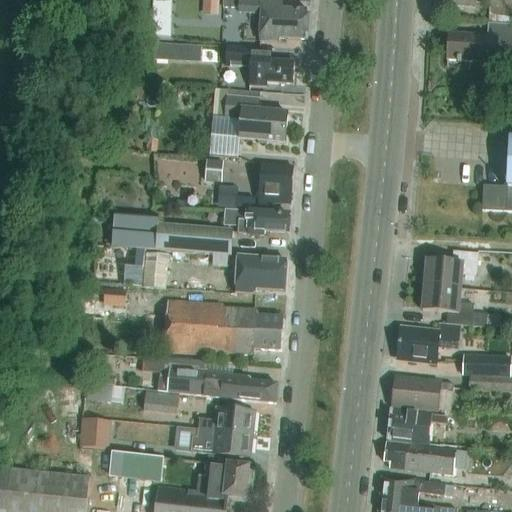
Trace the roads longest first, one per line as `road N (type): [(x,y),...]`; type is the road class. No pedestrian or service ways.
road 1 (residential): [(285,511),(318,144)]
road 2 (tertiary): [(343,511),(377,151)]
road 3 (tertiary): [(377,151),(389,0)]
road 4 (residential): [(318,144),(326,0)]
road 5 (track): [(511,237),(371,232)]
